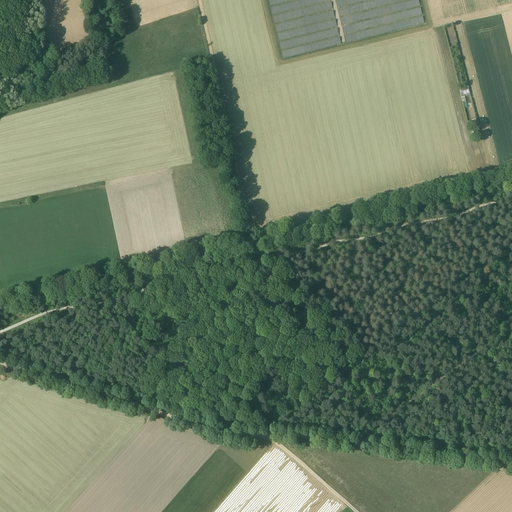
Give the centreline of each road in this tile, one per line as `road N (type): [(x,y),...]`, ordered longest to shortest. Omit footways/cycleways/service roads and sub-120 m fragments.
road 1 (tertiary): [(0,303),(511,179)]
road 2 (track): [(0,354),(210,428),(268,435)]
road 3 (track): [(199,0),(254,243)]
road 4 (track): [(268,435),(511,465)]
road 5 (track): [(254,243),(274,423),(268,435)]
